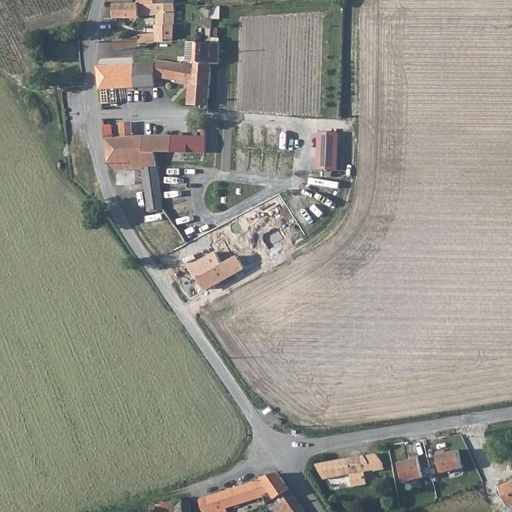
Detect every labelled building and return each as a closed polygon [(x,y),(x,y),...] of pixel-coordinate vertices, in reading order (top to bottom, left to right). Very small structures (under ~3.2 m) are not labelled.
[(114,2),(113,17),(138,16),(138,15),(138,2),(133,2),(114,2)] [(173,3),(138,2),(138,15),(154,15),(157,13),(157,25),(156,25),(156,32),(137,35),(138,35),(139,45),(144,44),(144,45),(156,42),(172,43),(172,42),(173,3)] [(211,5),(196,5),(195,16),(211,16),(211,5)] [(208,28),(208,42),(220,42),(221,28),(208,28)] [(189,43),(188,62),(210,62),(210,43),(189,42),(189,43)] [(156,66),(136,66),(136,85),(172,83),(172,79),(190,84),(189,104),(208,105),(210,62),(188,62),(185,61),(184,65),(156,60),(156,63),(156,66)] [(119,64),(119,86),(136,85),(136,66),(136,63),(119,64)] [(107,65),(97,65),(101,102),(107,102),(106,87),(119,86),(119,64),(107,65)] [(110,123),(103,123),(108,160),(115,170),(143,168),(148,211),(149,211),(149,212),(162,209),(156,150),(172,151),(172,135),(139,135),(112,136),(110,123)] [(340,132),(318,132),(317,169),(339,170),(340,132)] [(188,136),(172,135),(172,151),(187,151),(188,136)] [(188,136),(187,151),(206,151),(207,136),(188,136)] [(216,253),(188,267),(205,289),(244,268),(238,257),(223,265),(216,253)] [(445,450),(437,451),(442,472),(463,467),(459,449),(445,452),(445,450)] [(373,455),(315,465),(325,479),(349,474),(351,488),(365,485),(363,471),(372,468),(372,471),(381,470),(382,468),(380,464),(376,458),(373,455)] [(418,455),(410,457),(410,459),(399,462),(404,481),(423,477),(418,455)] [(277,473),(261,478),(271,493),(274,497),(289,490),(277,473)] [(212,511),(208,511),(226,511),(225,508),(263,496),(271,493),(261,478),(231,488),(207,496),(212,511)] [(511,484),(503,489),(510,506),(511,505),(511,484)] [(271,493),(263,496),(266,505),(270,511),(273,511),(278,509),(283,506),(287,511),(304,511),(289,490),(274,497),(271,493)] [(200,498),(198,501),(201,511),(208,511),(212,511),(207,496),(200,498)] [(189,511),(190,501),(162,502),(162,511),(189,511)]
